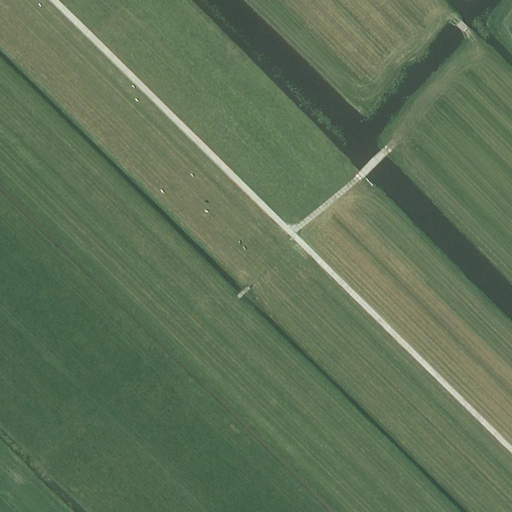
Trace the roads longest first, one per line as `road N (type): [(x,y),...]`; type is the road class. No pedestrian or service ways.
road 1 (track): [(54,0),(511,450)]
road 2 (track): [(291,232),(394,141)]
